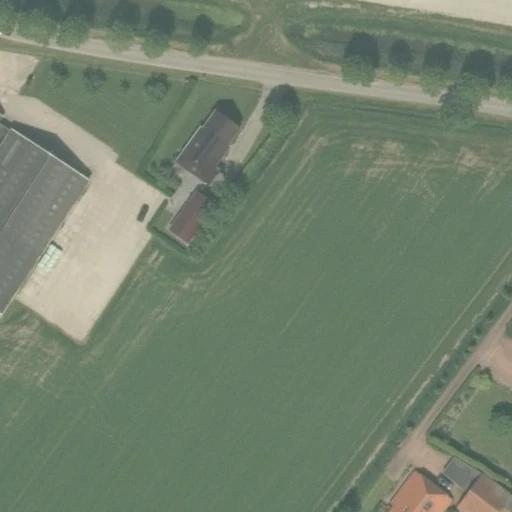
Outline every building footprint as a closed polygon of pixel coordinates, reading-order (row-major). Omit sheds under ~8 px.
[(215,111),(202,129),(200,128),(175,163),(208,187),(221,169),(216,165),(229,148),(227,146),(239,128),(215,111)] [(0,133),(7,138),(0,148),(0,312),(1,313),(88,180),(12,130),(12,131),(0,123),(0,119),(3,116),(0,114),(0,133)] [(183,215),(179,219),(196,231),(214,205),(198,193),(183,215)] [(467,490),(479,471),(455,455),(443,474),(467,490)] [(420,476),(415,473),(391,504),(394,505),(388,511),(441,511),(451,500),(446,496),(446,495),(421,476),(420,476)] [(497,511),(510,495),(482,474),(457,508),(462,511),(497,511)]
